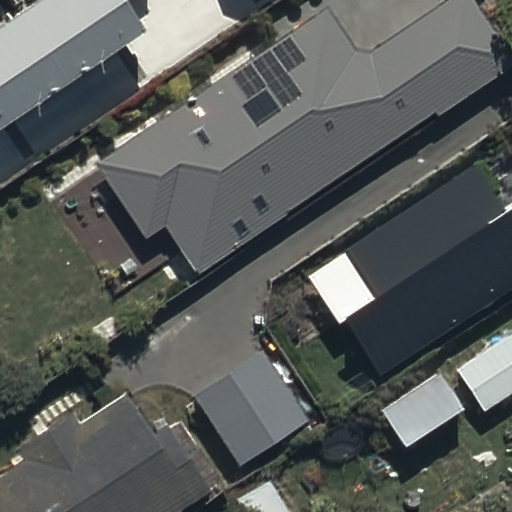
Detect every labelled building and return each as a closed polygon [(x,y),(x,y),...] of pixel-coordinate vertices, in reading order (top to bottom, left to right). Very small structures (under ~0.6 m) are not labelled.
[(41,0),(0,28),(0,132),(148,33),(125,0),(41,0)] [(326,15),(94,168),(146,246),(165,233),(197,281),(511,72),(511,65),(468,0),(458,0),(366,61),(359,52),(353,56),(326,15)] [(381,378),(511,292),(511,209),(509,211),(478,164),(311,272),(381,378)] [(511,338),(509,334),(452,375),(484,419),(511,399),(511,338)] [(262,352),(192,397),(239,467),(308,421),(262,352)] [(25,458),(0,474),(0,511),(175,511),(223,482),(178,410),(151,427),(126,387),(79,416),(72,405),(15,442),(25,458)] [(282,511),(265,483),(231,504),(235,511),(282,511)]
